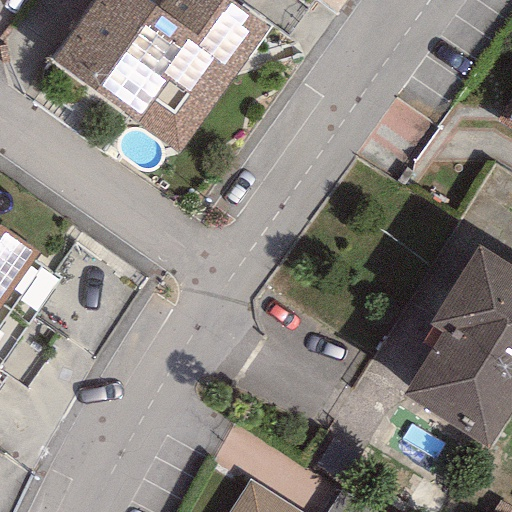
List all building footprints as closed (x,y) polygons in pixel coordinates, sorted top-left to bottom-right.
[(144,0),(94,0),(23,97),(142,187),(234,66),(144,0)] [(511,72),(488,111),(511,125),(511,72)] [(0,320),(38,265),(0,239),(0,320)] [(511,416),(511,329),(451,292),(370,423),(470,484),(511,416)] [(231,511),(212,500),(203,511),(231,511)]
